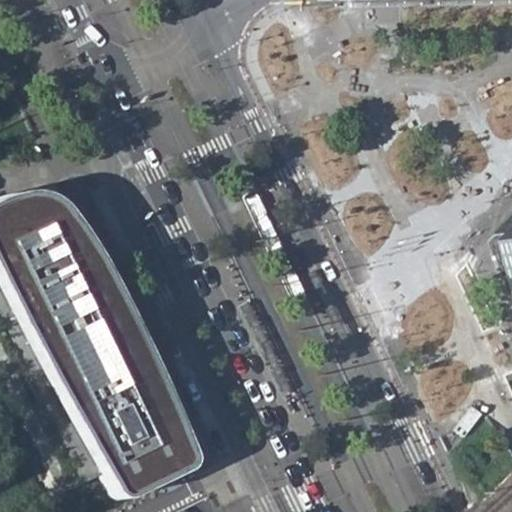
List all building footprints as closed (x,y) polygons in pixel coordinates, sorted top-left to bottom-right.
[(0,354),(60,478),(51,482),(57,495),(96,476),(103,487),(112,498),(120,497),(176,470),(180,465),(181,458),(161,412),(135,353),(126,334),(120,322),(105,292),(90,265),(78,245),(62,222),(54,212),(45,202),(32,197),(5,198),(0,199),(0,354)] [(511,319),(511,213),(487,239),(510,313),(511,319)] [(309,272),(305,274),(346,360),(350,358),(354,357),(313,270),(309,272)] [(242,304),(238,306),(280,393),(284,391),(288,389),(246,302),(242,304)] [(60,478),(0,354),(0,376),(51,482),(60,478)]
